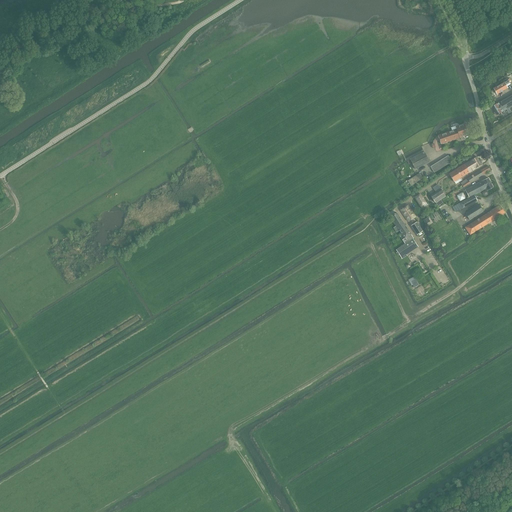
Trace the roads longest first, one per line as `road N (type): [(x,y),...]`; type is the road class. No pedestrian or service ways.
road 1 (track): [(511,240),(383,339),(231,431),(233,443)]
road 2 (unclassified): [(241,0),(193,31),(145,85),(0,176)]
road 3 (unclassified): [(511,210),(446,0)]
